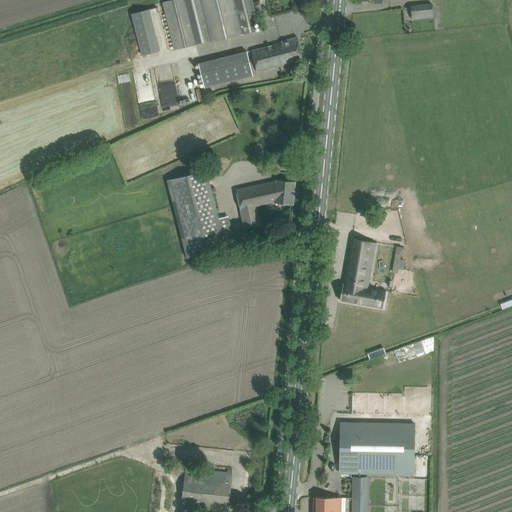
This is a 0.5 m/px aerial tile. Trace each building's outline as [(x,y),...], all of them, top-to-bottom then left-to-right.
[(252,0),(174,0),(164,3),(175,50),(209,41),(210,42),(256,31),(254,23),(257,22),(252,0)] [(433,17),(432,5),(411,7),(412,19),(433,17)] [(132,13),(142,56),(160,52),(150,9),(132,13)] [(297,37),(288,39),(281,41),(281,42),(252,50),(253,54),(257,70),(290,62),(291,66),(303,63),(297,37)] [(198,63),(204,88),(253,76),(247,51),(198,63)] [(141,106),(143,117),(158,115),(156,103),(141,106)] [(207,171),(168,181),(187,258),(225,248),(207,171)] [(295,182),(285,181),(277,180),(277,181),(234,190),(242,229),(258,226),(254,206),(275,202),(293,204),(295,182)] [(343,284),(340,302),(383,310),(386,291),(368,288),(376,243),(353,239),(345,285),(343,284)] [(341,470),(413,472),(413,423),(352,422),(342,422),(342,440),(337,440),(337,452),(341,452),(341,470)] [(181,510),(199,511),(227,511),(232,475),(222,474),(186,470),(181,510)] [(315,497),(314,511),(367,511),(368,482),(368,477),(353,477),(353,482),(352,511),(345,511),(345,498),(341,497),(325,497),(319,497),(315,497)] [(124,480),(118,511),(137,511),(143,483),(124,480)]
